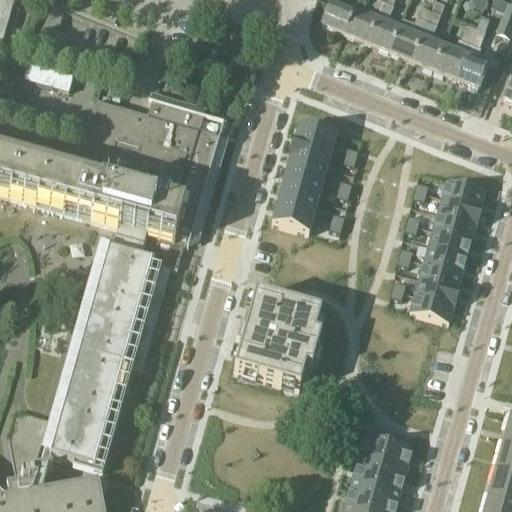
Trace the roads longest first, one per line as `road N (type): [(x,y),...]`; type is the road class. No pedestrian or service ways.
road 1 (residential): [(154,511),(276,64)]
road 2 (residential): [(437,511),(511,232)]
road 3 (residential): [(511,161),(276,64)]
